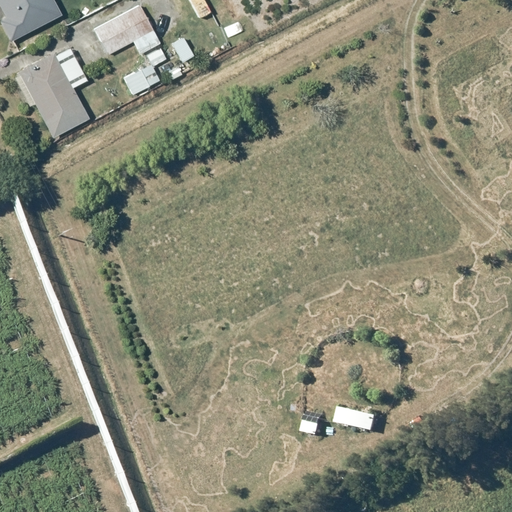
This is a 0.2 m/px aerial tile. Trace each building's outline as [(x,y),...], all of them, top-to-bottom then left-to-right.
[(0,0),(0,10),(3,16),(0,17),(0,23),(8,39),(57,14),(49,0),(0,0)] [(160,43),(140,4),(94,29),(107,54),(132,40),(139,54),(160,43)] [(162,45),(145,53),(151,65),(168,56),(162,45)] [(85,78),(68,46),(9,76),(25,107),(32,104),(51,139),(88,119),(71,86),(85,78)] [(147,64),(120,77),(129,94),(155,81),(147,64)]
